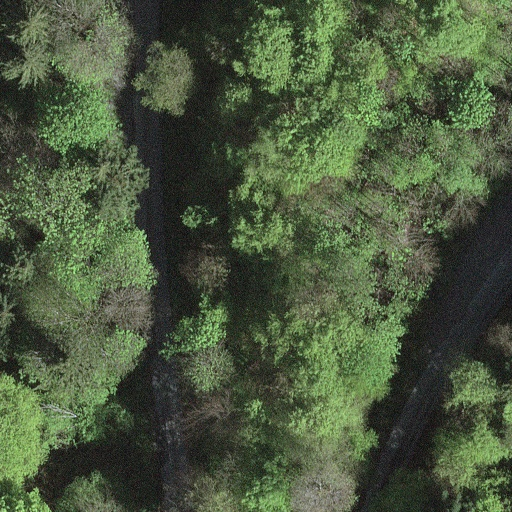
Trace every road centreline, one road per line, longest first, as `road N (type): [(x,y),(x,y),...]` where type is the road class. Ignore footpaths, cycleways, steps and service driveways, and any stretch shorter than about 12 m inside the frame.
road 1 (unclassified): [(130,0),(178,511)]
road 2 (unclassified): [(382,511),(427,401),(511,287)]
